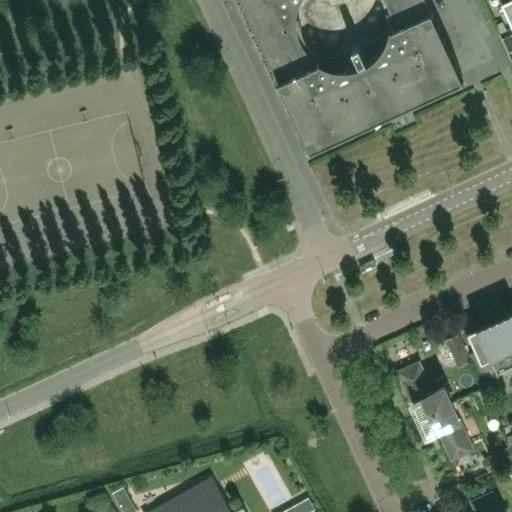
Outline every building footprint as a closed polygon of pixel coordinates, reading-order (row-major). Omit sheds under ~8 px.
[(464,78),(427,0),(242,0),(311,149),(464,78)] [(511,0),(507,0),(502,3),(511,25),(511,0)] [(511,50),(511,33),(502,38),(509,52),(511,50)] [(511,311),(496,319),(498,324),(511,354),(511,311)] [(511,365),(511,354),(498,324),(496,319),(486,324),(468,332),(488,376),(497,372),(497,373),(511,365)] [(470,360),(458,334),(446,340),(458,366),(470,360)] [(451,402),(444,386),(432,391),(419,361),(398,371),(419,417),(451,402)] [(472,448),(451,402),(419,417),(426,433),(438,428),(452,458),(472,448)] [(489,471),(511,459),(511,452),(510,447),(483,459),(489,471)] [(243,511),(242,509),(236,511),(229,511),(211,479),(152,511),(243,511)] [(501,511),(492,491),(472,501),(476,511),(501,511)] [(136,511),(128,493),(117,498),(123,511),(136,511)] [(307,511),(315,508),(309,497),(295,505),(299,511),(307,511)]
